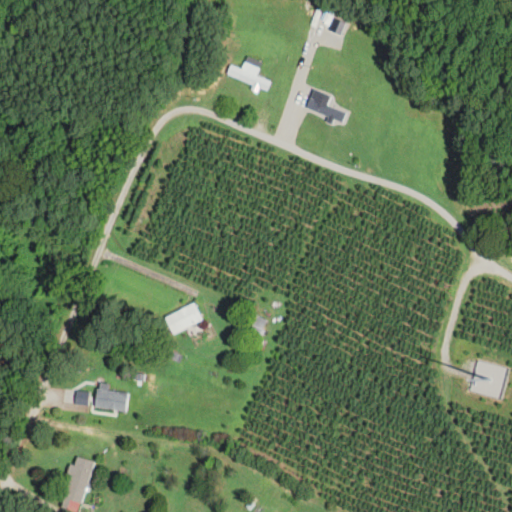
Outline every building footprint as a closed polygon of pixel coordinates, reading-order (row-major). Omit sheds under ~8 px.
[(262,61),(249,56),(244,70),(231,65),(227,74),(267,90),(271,80),(257,75),(262,61)] [(326,114),(323,121),(341,127),(349,105),(313,93),(308,108),(326,114)] [(165,317),(174,335),(203,320),(194,302),(165,317)] [(238,329),(258,338),(266,320),(246,311),(238,329)] [(109,384),(97,383),(96,409),(128,410),(129,393),(109,391),(109,384)] [(62,509),(77,511),(81,511),(93,461),(73,457),(62,509)]
